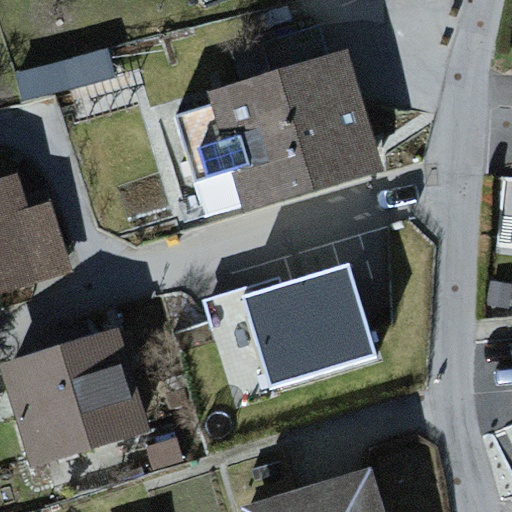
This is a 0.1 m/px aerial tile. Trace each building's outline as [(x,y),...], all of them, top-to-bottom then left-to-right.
[(349,58),(154,110),(186,230),(381,178),(349,58)] [(116,59),(23,73),(26,93),(119,79),(116,59)] [(13,177),(0,181),(0,296),(71,275),(52,212),(26,220),(13,177)] [(360,262),(241,299),(273,404),(392,367),(360,262)] [(130,332),(12,366),(44,476),(161,443),(130,332)] [(386,511),(374,468),(244,506),(245,511),(386,511)]
